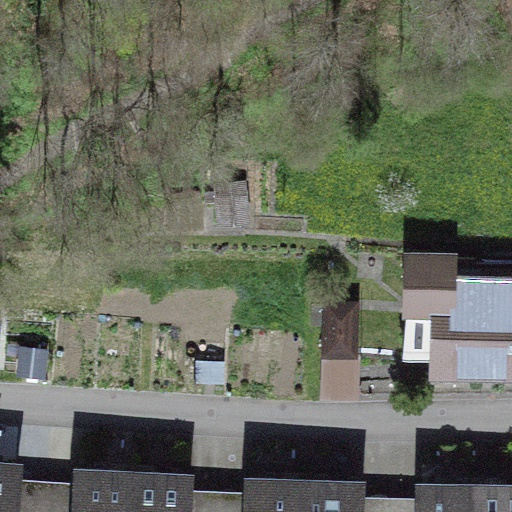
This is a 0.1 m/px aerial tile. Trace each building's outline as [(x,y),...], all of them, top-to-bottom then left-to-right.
[(511,263),(408,260),(404,357),(430,358),(429,377),(511,379),(511,263)] [(324,347),(323,392),(360,393),(361,348),(324,347)] [(12,511),(16,464),(0,463),(0,511),(12,511)] [(79,511),(128,511),(132,474),(83,471),(79,511)] [(185,511),(188,479),(132,474),(128,511),(185,511)] [(253,511),(302,511),(305,479),(256,476),(253,511)] [(359,511),(362,484),(305,479),(302,511),(359,511)] [(476,511),(476,487),(420,486),(420,511),(476,511)] [(511,511),(511,487),(476,487),(476,511),(511,511)]
